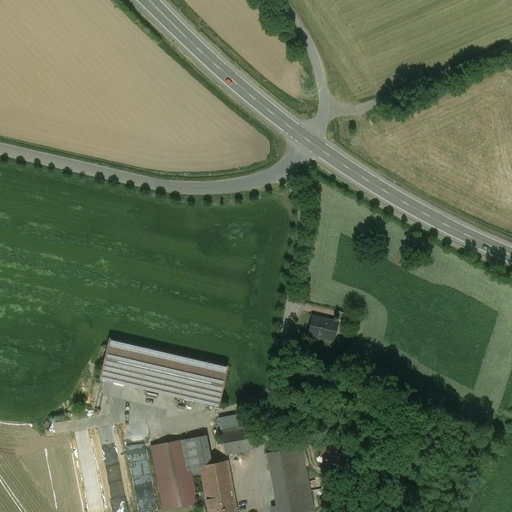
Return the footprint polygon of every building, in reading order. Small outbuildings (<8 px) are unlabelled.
[(352,315),(338,312),(336,320),(350,323),(352,315)] [(338,323),(312,317),(308,335),(333,340),(338,323)] [(227,367),(110,340),(100,379),(218,406),(227,367)] [(246,412),(218,417),(225,454),(253,449),(246,412)] [(184,441),(189,469),(199,468),(199,466),(211,464),(206,437),(184,441)] [(184,440),(151,446),(163,510),(196,503),(195,497),(189,469),(184,441),(184,440)] [(347,454),(323,445),(317,460),(340,470),(347,454)] [(301,447),(266,453),(277,506),(271,507),(271,511),(302,511),(313,510),(301,447)] [(199,466),(199,468),(205,495),(207,511),(236,511),(227,461),(211,464),(199,466)] [(199,468),(189,469),(195,497),(205,495),(199,468)] [(105,511),(99,484),(87,487),(93,511),(105,511)]
